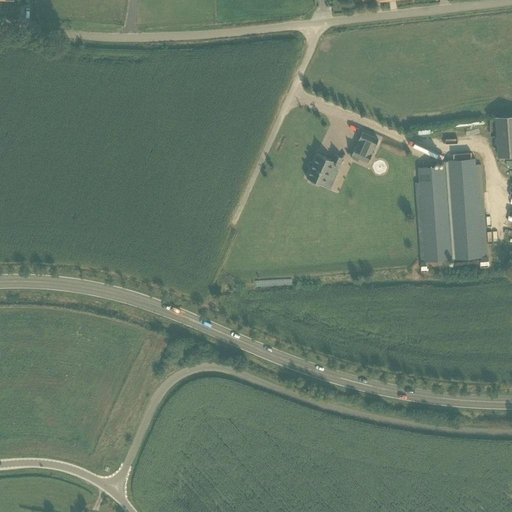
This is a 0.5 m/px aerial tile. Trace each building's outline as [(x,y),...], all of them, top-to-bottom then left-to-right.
[(511,115),(495,117),(498,157),(511,156),(511,115)] [(351,155),(368,162),(371,154),(370,154),(373,147),(374,147),(378,139),(361,132),(358,140),(359,140),(356,147),(355,147),(351,155)] [(306,178),(330,188),(338,170),(336,169),(338,164),(339,164),(342,158),(334,154),(331,160),(317,154),(306,178)] [(444,166),(419,168),(425,261),(482,257),(475,159),(444,161),(444,166)] [(480,261),(481,267),(488,267),(488,265),(489,265),(489,261),(487,257),(482,257),(480,261)]
